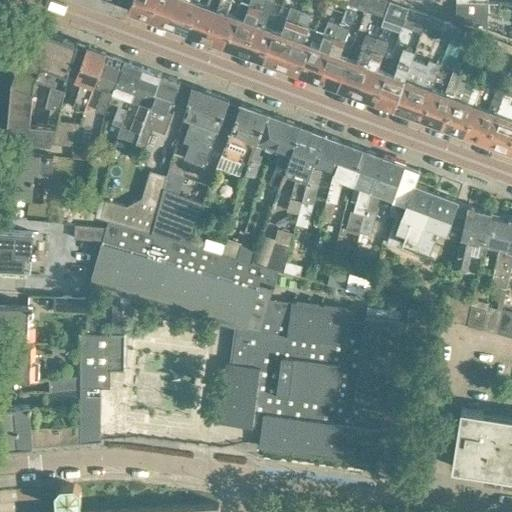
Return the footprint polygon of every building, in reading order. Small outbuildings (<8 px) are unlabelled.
[(131,0),(128,9),(149,17),(155,0),(131,0)] [(155,0),(149,17),(168,24),(176,0),(155,0)] [(176,0),(168,24),(186,31),(197,1),(194,0),(176,0)] [(197,1),(186,31),(205,38),(218,0),(206,0),(206,4),(197,1)] [(218,0),(205,38),(224,45),(235,15),(228,12),(232,0),(218,0)] [(235,15),(224,45),(244,52),(262,0),(250,0),(249,4),(241,1),(235,15)] [(262,0),(244,52),(262,59),(273,29),(265,26),(274,0),(262,0)] [(370,0),(347,0),(346,3),(367,11),(370,0)] [(370,0),(367,11),(386,18),(392,0),(391,0),(370,0)] [(392,0),(386,18),(404,25),(407,16),(410,7),(392,0)] [(488,29),(488,1),(464,0),(456,0),(456,17),(488,29)] [(273,29),(262,59),(281,66),(302,10),(291,6),(282,32),(273,29)] [(430,14),(410,7),(407,16),(426,23),(430,14)] [(301,73),(317,29),(308,26),(313,14),(302,10),(281,66),(301,73)] [(456,24),(430,14),(426,23),(452,33),(454,29),(456,24)] [(312,42),(301,73),(318,79),(339,23),(329,20),(327,23),(324,32),(317,29),(312,42)] [(349,57),(350,56),(341,52),(350,28),(339,23),(318,79),(338,87),(349,57)] [(52,142),(56,125),(46,124),(31,121),(35,77),(52,84),(46,106),(51,107),(60,110),(65,89),(67,82),(64,81),(78,42),(73,40),(40,28),(33,25),(30,33),(12,82),(7,138),(52,142)] [(350,57),(338,87),(357,94),(378,38),(368,34),(358,60),(350,57)] [(378,38),(357,94),(376,101),(387,71),(378,68),(388,42),(378,38)] [(476,38),(469,55),(475,58),(480,55),(482,49),(494,54),(497,46),(476,38)] [(83,79),(73,105),(85,110),(95,82),(106,52),(91,47),(87,45),(76,76),(83,79)] [(511,51),(497,46),(494,54),(511,60),(511,51)] [(395,108),(409,69),(415,52),(405,48),(396,72),(387,69),(387,71),(376,101),(395,108)] [(103,85),(95,109),(105,112),(110,101),(125,59),(106,52),(95,82),(103,85)] [(409,69),(395,108),(422,118),(433,88),(442,63),(430,59),(429,64),(413,58),(409,69)] [(125,59),(110,101),(118,103),(112,121),(121,124),(132,96),(143,66),(125,59)] [(121,125),(117,136),(137,143),(163,73),(143,66),(132,96),(141,99),(130,128),(121,125)] [(433,88),(422,118),(444,126),(455,95),(462,76),(464,70),(456,66),(446,93),(433,88)] [(163,73),(137,143),(146,146),(152,128),(164,133),(173,110),(170,109),(180,79),(176,78),(163,73)] [(455,95),(444,126),(451,128),(463,133),(465,134),(476,104),(464,99),(471,80),(462,76),(455,95)] [(476,104),(465,134),(488,142),(506,92),(509,83),(500,80),(489,109),(476,104)] [(191,118),(183,140),(189,142),(188,146),(184,158),(205,165),(211,150),(230,98),(224,96),(195,85),(192,84),(185,115),(191,118)] [(511,94),(506,92),(488,142),(510,150),(511,144),(511,104),(511,102),(511,94)] [(241,102),(221,155),(244,163),(247,165),(267,112),(263,110),(246,104),(241,102)] [(247,165),(245,172),(254,176),(266,145),(275,148),(286,118),(267,112),(247,165)] [(281,150),(270,181),(280,185),(286,167),(288,167),(292,155),(302,125),(294,122),(286,118),(275,148),(281,150)] [(74,144),(75,140),(79,129),(81,123),(57,120),(56,125),(52,142),(74,144)] [(292,155),(288,167),(296,170),(290,196),(303,199),(313,163),(324,133),(323,132),(302,125),(292,155)] [(89,132),(79,129),(75,140),(85,144),(89,132)] [(313,163),(303,199),(314,202),(323,167),(334,171),(347,141),(324,133),(313,163)] [(327,200),(322,219),(330,221),(335,202),(337,203),(344,175),(351,177),(354,178),(365,148),(363,147),(347,141),(334,171),(327,200)] [(94,146),(72,145),(72,157),(94,158),(94,146)] [(355,179),(351,199),(358,200),(355,210),(366,213),(372,185),(384,155),(365,148),(354,178),(355,179)] [(54,154),(6,150),(3,193),(46,196),(46,171),(52,172),(54,154)] [(366,213),(361,232),(372,234),(382,189),(395,194),(406,163),(403,162),(384,155),(372,185),(366,213)] [(396,210),(385,241),(414,251),(437,191),(415,183),(420,168),(406,163),(395,194),(391,209),(396,210)] [(106,199),(100,218),(109,221),(152,233),(164,187),(167,175),(151,171),(144,196),(126,205),(106,199)] [(205,202),(164,187),(152,233),(196,246),(197,223),(205,202)] [(87,191),(81,212),(94,216),(100,197),(100,194),(87,191)] [(437,191),(414,251),(428,257),(436,235),(433,233),(436,225),(448,229),(450,223),(463,227),(469,203),(468,203),(459,199),(437,191)] [(463,227),(454,268),(467,271),(471,254),(482,256),(485,242),(492,211),(476,208),(477,206),(469,203),(463,227)] [(511,215),(492,211),(485,242),(500,246),(491,283),(502,286),(507,287),(510,273),(511,263),(511,215)] [(81,212),(78,224),(107,227),(109,221),(100,218),(94,216),(81,212)] [(80,403),(80,422),(80,441),(102,439),(102,438),(101,438),(101,386),(111,386),(111,368),(125,368),(125,332),(120,289),(237,323),(231,361),(226,361),(218,420),(253,425),(254,421),(262,422),(259,445),(376,461),(381,426),(374,426),(376,406),(388,408),(400,319),(366,315),(365,324),(351,322),(353,309),(272,299),(280,270),(267,266),(252,262),(238,258),(223,254),(204,248),(196,246),(152,233),(109,221),(107,227),(103,241),(92,282),(112,287),(111,331),(81,331),(80,376),(80,391),(80,403)] [(103,241),(107,227),(78,224),(76,224),(75,238),(103,241)] [(34,231),(0,229),(0,267),(31,269),(34,231)] [(257,250),(252,262),(267,266),(276,241),(261,236),(257,250)] [(204,248),(223,254),(226,245),(206,239),(204,248)] [(227,240),(226,245),(223,254),(238,258),(242,245),(242,244),(227,240)] [(267,266),(280,270),(284,271),(287,261),(290,248),(291,246),(276,241),(267,266)] [(242,245),(238,258),(252,262),(257,250),(242,245)] [(357,247),(351,273),(372,278),(378,252),(357,247)] [(287,261),(284,271),(294,274),(298,275),(300,275),(302,266),(287,261)] [(327,283),(347,289),(350,278),(330,272),(330,275),(327,283)] [(350,278),(347,289),(369,295),(373,280),(351,274),(350,278)] [(473,299),(448,293),(443,316),(467,323),(473,299)] [(53,312),(86,313),(86,300),(53,299),(53,312)] [(472,302),(467,323),(481,327),(497,332),(502,308),(497,307),(487,304),(487,306),(472,302)] [(0,341),(32,343),(28,343),(29,318),(33,319),(34,307),(0,304),(0,341)] [(425,325),(427,312),(408,307),(406,323),(425,325)] [(511,310),(502,308),(497,332),(511,335),(511,310)] [(85,331),(95,331),(97,316),(86,315),(85,331)] [(0,341),(0,378),(30,380),(30,379),(38,380),(39,362),(31,362),(32,343),(0,341)] [(49,380),(50,392),(80,391),(80,376),(49,380)] [(45,393),(43,393),(43,405),(80,403),(80,391),(50,392),(45,393)] [(0,447),(80,441),(80,422),(38,425),(37,404),(29,405),(29,404),(0,406),(0,447)] [(511,475),(511,420),(482,416),(483,410),(463,407),(462,407),(452,466),(484,471),(511,475)] [(220,511),(220,503),(84,511),(75,511),(75,508),(76,508),(81,502),(80,489),(74,484),(61,485),(56,491),(57,504),(63,509),(63,511),(220,511)]
